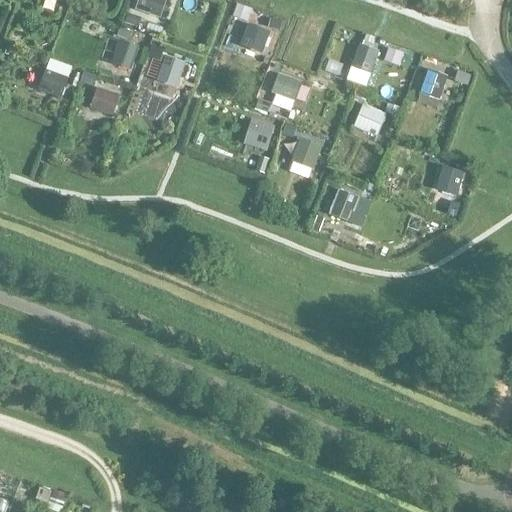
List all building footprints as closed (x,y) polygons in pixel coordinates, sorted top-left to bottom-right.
[(139,0),(135,11),(160,20),(167,0),(139,0)] [(128,14),(125,24),(138,29),(141,19),(128,14)] [(270,21),(268,29),(281,32),(283,24),(270,21)] [(250,24),(242,46),(263,54),(271,31),(250,24)] [(121,28),(117,37),(130,41),(133,32),(121,28)] [(141,47),(121,40),(113,64),(132,71),(141,47)] [(380,50),(361,44),(353,68),(372,74),(380,50)] [(153,48),(149,58),(161,62),(165,52),(153,48)] [(169,58),(160,83),(176,89),(185,64),(169,58)] [(61,99),(69,78),(46,70),(39,91),(61,99)] [(440,101),(448,77),(428,70),(420,94),(440,101)] [(85,72),(81,83),(95,88),(98,77),(85,72)] [(75,73),(70,87),(77,89),(81,76),(75,73)] [(458,73),(455,83),(467,87),(471,77),(458,73)] [(305,82),(280,74),(274,93),(299,101),(305,82)] [(120,96),(98,88),(90,109),(113,117),(120,96)] [(356,95),(353,102),(364,106),(367,99),(356,95)] [(258,101),(255,110),(267,114),(270,105),(258,101)] [(388,105),(385,113),(398,117),(400,109),(388,105)] [(385,117),(364,107),(356,126),(376,135),(385,117)] [(263,152),(267,139),(270,140),(275,127),(253,119),(244,146),(263,152)] [(286,126),(282,136),(292,140),(296,130),(286,126)] [(302,140),(293,164),(313,171),(322,148),(302,140)] [(260,160),(255,172),(264,175),(268,162),(260,160)] [(440,195),(442,190),(457,196),(463,178),(439,170),(431,192),(440,195)] [(348,223),(352,213),(354,214),(361,199),(339,190),(329,215),(348,223)] [(452,203),(448,214),(456,217),(460,206),(452,203)] [(317,219),(312,231),(319,234),(323,221),(317,219)]
